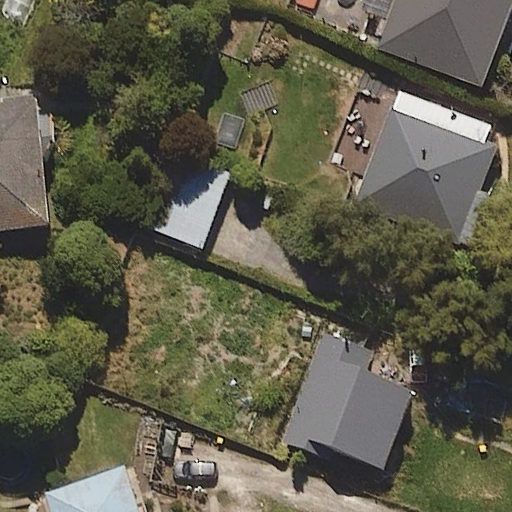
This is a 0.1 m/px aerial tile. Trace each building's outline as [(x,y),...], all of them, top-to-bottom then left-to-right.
[(395,0),(374,54),(478,94),(509,15),(483,5),(484,0),(395,0)] [(7,104),(0,104),(0,228),(53,223),(40,95),(6,98),(7,104)] [(395,95),(350,208),(466,254),(496,179),(487,176),(496,155),(487,151),(494,134),(395,95)] [(239,177),(185,154),(153,232),(207,254),(239,177)] [(318,337),(277,446),(325,465),(328,457),(382,478),(411,400),(366,384),(376,358),(318,337)] [(141,511),(127,468),(47,492),(53,511),(141,511)]
